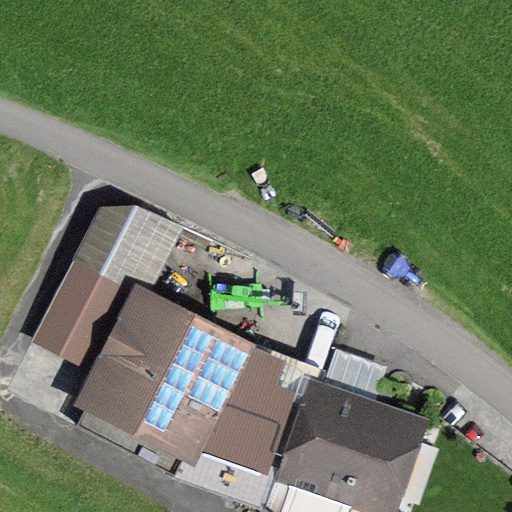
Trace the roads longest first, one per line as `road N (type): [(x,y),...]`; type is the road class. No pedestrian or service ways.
road 1 (residential): [(105,163),(462,363),(511,410)]
road 2 (residential): [(0,384),(9,414),(198,511)]
road 3 (residential): [(105,163),(0,368)]
